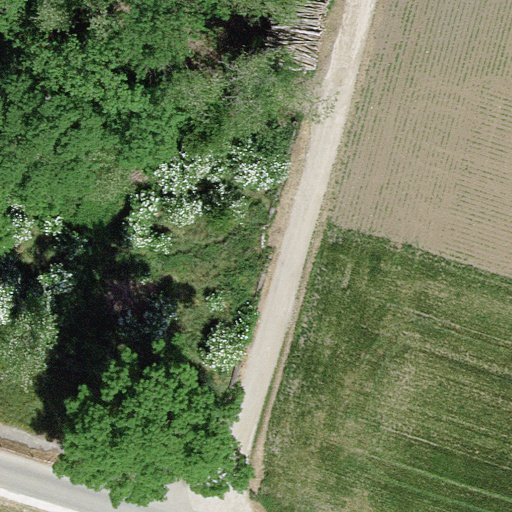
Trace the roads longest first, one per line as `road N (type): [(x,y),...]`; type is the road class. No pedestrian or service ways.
road 1 (track): [(359,0),(216,511)]
road 2 (unclassified): [(0,470),(133,511)]
